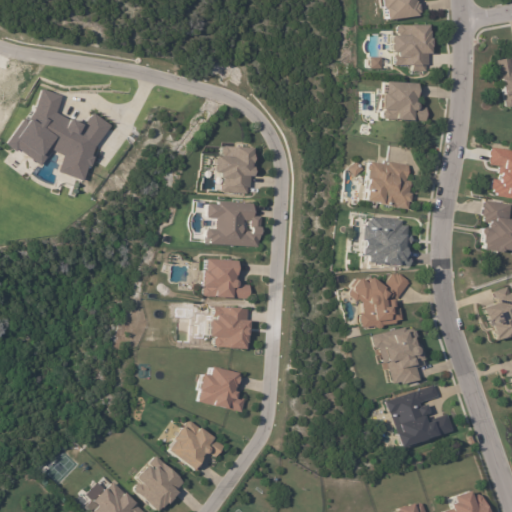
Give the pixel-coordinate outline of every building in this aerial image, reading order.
[(405,0),(406,2),(414,1),(416,16),(374,22),(373,10),(371,10),(369,0),(405,0)] [(426,40),(426,49),(425,49),(425,67),(423,67),(423,72),(407,73),(407,68),(388,68),(388,57),(389,57),(389,54),(382,55),(382,37),(391,37),(391,29),(395,27),(423,26),(423,33),(425,33),(425,40),(426,40)] [(510,59),(511,70),(511,106),(510,107),(509,106),(503,107),(501,95),(498,95),(495,78),(498,77),(494,59),(509,56),(510,59)] [(414,86),(414,99),(407,99),(407,105),(408,108),(421,108),(420,123),(404,122),(404,123),(383,122),(383,121),(374,121),(372,119),(373,114),(374,113),(367,112),(368,96),(372,96),(372,83),(414,85),(414,86)] [(38,166),(49,149),(60,156),(55,172),(80,180),(82,172),(86,166),(92,148),(107,125),(90,113),(81,127),(69,119),(54,114),(59,95),(40,89),(34,107),(20,129),(14,127),(3,144),(11,149),(17,151),(38,166)] [(249,147),(217,146),(217,156),(211,155),(211,192),(247,193),(249,147)] [(511,198),(511,150),(488,147),(485,165),(496,167),(493,184),(489,184),(487,195),(511,198)] [(388,163),(404,166),(401,182),(406,182),(401,211),(353,203),(354,195),(352,195),(354,187),(355,187),(356,181),(359,181),(361,173),(359,173),(360,165),(363,165),(363,163),(372,164),(371,173),(378,174),(379,165),(382,165),(382,162),(388,163)] [(352,163),(344,168),(350,177),(358,172),(352,163)] [(475,233),(475,230),(478,229),(482,229),(483,224),(485,223),(485,221),(482,221),(483,217),(480,216),(482,207),(484,207),(485,200),(505,204),(502,218),(511,220),(511,243),(508,247),(508,250),(505,252),(497,250),(496,253),(479,250),(480,244),(477,244),(478,237),(476,237),(475,234),(475,233)] [(256,246),(257,216),(249,216),(250,203),(203,201),(203,218),(212,218),(212,230),(204,229),(203,244),(256,246)] [(404,266),(407,220),(360,218),(358,255),(364,256),(363,264),(404,266)] [(246,298),(246,284),(233,284),(233,276),(236,276),(236,260),(198,259),(197,297),(246,298)] [(398,322),(396,309),(391,308),(390,298),(399,297),(405,278),(391,274),(387,275),(384,285),(366,279),(361,280),(352,278),(346,297),(354,300),(358,299),(359,308),(356,318),(357,328),(370,326),(398,322)] [(511,334),(488,342),(483,328),(491,326),(489,320),(481,323),(477,309),(492,304),(490,299),(511,292),(511,334)] [(243,349),(245,308),(210,307),(209,319),(205,319),(204,336),(210,337),(210,347),(243,349)] [(369,335),(375,364),(382,362),(387,385),(414,379),(412,367),(421,365),(417,350),(413,351),(408,327),(369,335)] [(238,411),(241,399),(231,396),(232,387),(236,388),(239,373),(206,367),(205,375),(197,374),(192,402),(238,411)] [(395,446),(449,432),(444,415),(425,420),(420,401),(435,397),(432,386),(382,399),(388,423),(394,422),(397,432),(392,433),(395,446)] [(201,459),(199,458),(203,451),(212,457),(221,445),(182,420),(162,451),(193,471),(201,459)] [(131,478),(136,482),(129,490),(153,511),(181,482),(151,456),(131,478)] [(140,511),(109,482),(101,490),(93,482),(80,495),(86,501),(81,506),(86,511),(140,511)] [(439,511),(483,511),(478,494),(467,497),(465,491),(447,496),(450,508),(439,511)] [(382,511),(421,511),(418,501),(383,511),(382,511)]
